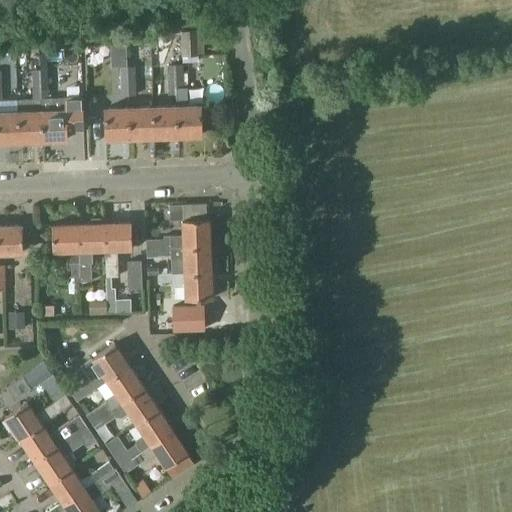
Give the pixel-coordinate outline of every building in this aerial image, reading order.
[(181,57),(199,56),(198,53),(204,53),(204,44),(225,43),(224,25),(181,32),(181,57)] [(183,76),(182,64),(175,65),(167,65),(168,76),(175,76),(183,76)] [(135,80),(135,66),(120,67),(120,81),(127,81),(135,80)] [(48,84),(48,69),(33,70),(33,84),(42,84),(48,84)] [(175,88),(183,87),(183,76),(175,76),(168,76),(169,95),(176,94),(175,88)] [(128,96),(136,95),(135,80),(127,81),(120,81),(121,96),(128,96)] [(85,127),(84,97),(66,98),(67,111),(52,112),(52,98),(49,99),(48,84),(42,84),(33,84),(33,99),(40,99),(41,112),(43,112),(44,141),(68,140),(67,127),(85,127)] [(200,106),(187,106),(186,87),(183,87),(175,88),(176,94),(176,107),(177,136),(201,135),(200,106)] [(130,138),(153,137),(152,107),(129,108),(130,138)] [(153,137),(177,136),(176,107),(152,107),(153,137)] [(105,138),(130,138),(129,108),(104,109),(105,138)] [(0,112),(0,141),(20,141),(19,112),(0,112)] [(19,112),(20,141),(44,141),(43,112),(41,112),(19,112)] [(207,141),(109,140),(109,154),(207,155),(207,141)] [(105,249),(104,222),(103,222),(103,220),(101,218),(92,218),(90,220),(90,223),(79,223),(80,250),(81,277),(89,277),(89,263),(91,262),(91,249),(105,249)] [(147,248),(211,246),(210,219),(183,220),(183,235),(170,235),(170,238),(146,239),(147,248)] [(118,276),(117,249),(132,249),(132,222),(104,222),(105,249),(106,276),(105,276),(106,313),(116,313),(116,311),(129,311),(128,299),(116,300),(115,287),(110,288),(110,276),(118,276)] [(79,277),(80,277),(80,250),(79,223),(53,223),(54,250),(68,250),(68,263),(71,263),(72,278),(69,278),(69,293),(79,293),(79,277)] [(22,225),(0,225),(0,253),(23,252),(22,225)] [(211,246),(147,248),(147,257),(171,256),(171,259),(184,258),(185,272),(212,271),(212,270),(216,270),(216,256),(211,257),(211,246)] [(41,268),(54,268),(53,251),(41,251),(41,268)] [(128,289),(142,288),(141,260),(127,261),(128,289)] [(213,298),(212,271),(185,272),(172,272),(173,282),(173,287),(185,287),(186,299),(213,298)] [(158,282),(173,282),(172,272),(158,273),(158,282)] [(210,304),(179,305),(180,329),(210,328),(210,304)] [(108,380),(130,365),(116,344),(94,359),(102,370),(70,391),(77,400),(108,380)] [(62,374),(70,385),(88,372),(80,361),(62,374)] [(5,416),(21,439),(43,424),(72,403),(66,393),(45,362),(25,375),(6,387),(14,399),(33,387),(35,389),(44,383),(56,400),(36,413),(28,401),(5,416)] [(91,422),(112,409),(123,401),(145,386),(130,365),(108,380),(116,392),(104,399),(106,401),(86,414),(91,422)] [(137,423),(160,408),(145,386),(123,401),(137,423)] [(120,465),(174,429),(160,408),(137,423),(145,433),(136,439),(135,444),(118,456),(111,445),(108,446),(116,457),(115,457),(120,465)] [(112,409),(91,422),(96,430),(117,416),(112,409)] [(67,439),(87,425),(79,414),(70,421),(68,421),(59,427),(58,429),(50,434),(43,424),(21,439),(35,460),(57,445),(67,439)] [(57,445),(64,455),(85,441),(87,446),(95,440),(90,433),(92,432),(87,425),(67,439),(57,445)] [(125,473),(145,460),(147,463),(159,454),(173,476),(185,468),(196,461),(174,429),(120,465),(125,473)] [(64,455),(57,445),(35,460),(50,482),(72,467),(64,455)] [(91,474),(95,481),(114,469),(109,461),(91,474)] [(86,488),(86,487),(72,467),(50,482),(64,503),(86,488)] [(64,503),(70,511),(99,511),(102,510),(93,498),(111,486),(119,498),(131,490),(116,467),(114,469),(95,481),(86,487),(86,488),(64,503)]
